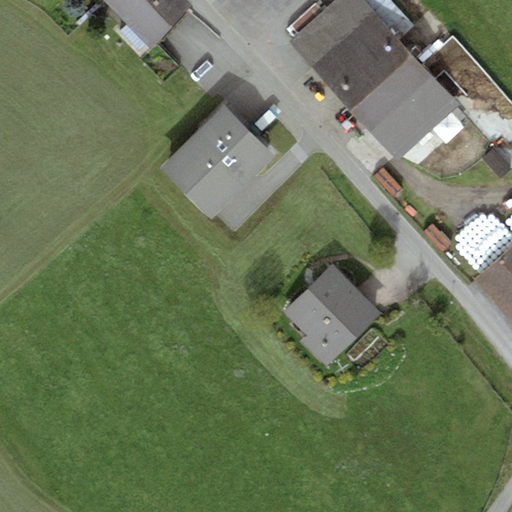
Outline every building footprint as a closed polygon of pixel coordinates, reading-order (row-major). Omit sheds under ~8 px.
[(128,0),(103,0),(116,12),(128,0)] [(193,4),(188,0),(128,0),(116,12),(150,47),(193,4)] [(366,0),(334,0),(291,40),(398,158),(460,103),(366,0)] [(224,104),(162,167),(211,216),(274,154),(224,104)] [(511,246),(477,278),(511,316),(511,246)] [(333,264),(285,311),(308,334),(301,341),(326,366),(381,312),(333,264)]
